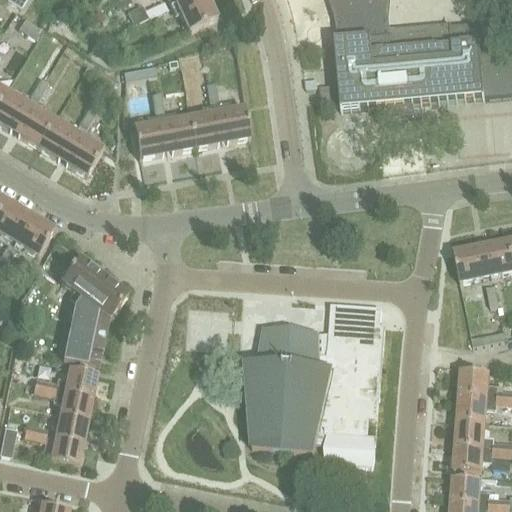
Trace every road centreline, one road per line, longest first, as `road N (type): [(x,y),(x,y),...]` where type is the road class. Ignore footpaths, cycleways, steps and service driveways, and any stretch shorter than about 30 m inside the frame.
road 1 (residential): [(419,296),(166,278)]
road 2 (residential): [(125,499),(166,278)]
road 3 (residential): [(400,511),(419,296)]
road 4 (residential): [(299,208),(276,56),(259,0)]
road 5 (residential): [(173,224),(63,209),(0,172)]
road 6 (residential): [(299,208),(434,191)]
road 7 (residential): [(173,224),(299,208)]
road 8 (residential): [(125,499),(0,478)]
